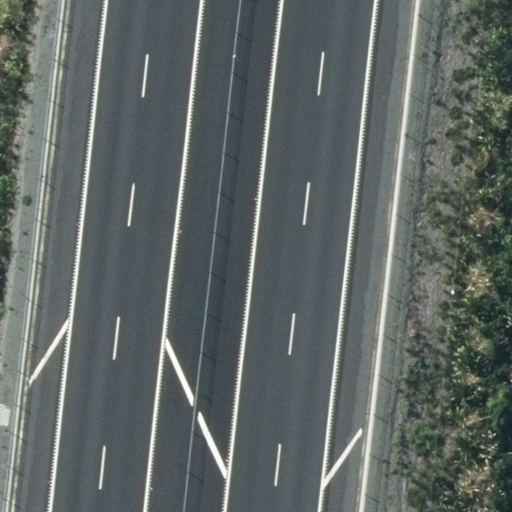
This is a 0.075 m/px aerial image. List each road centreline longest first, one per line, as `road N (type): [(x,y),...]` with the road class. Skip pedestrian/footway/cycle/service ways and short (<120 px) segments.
road 1 (motorway): [(349,0),(287,511)]
road 2 (motorway): [(119,511),(176,0)]
